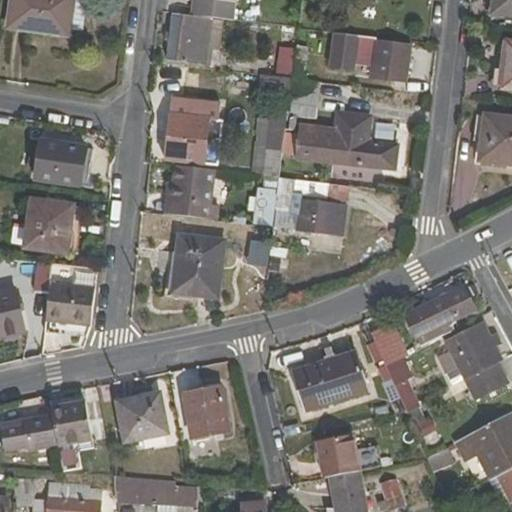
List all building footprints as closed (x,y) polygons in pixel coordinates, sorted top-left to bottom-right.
[(11,0),(8,29),(67,36),(68,30),(82,32),(86,1),(78,0),(11,0)] [(191,0),(190,18),(221,22),(232,22),(233,0),(191,0)] [(511,0),(492,0),(491,16),(511,18),(511,0)] [(218,52),(221,22),(190,18),(172,17),(166,63),(205,67),(207,51),(218,52)] [(333,65),(343,65),(344,32),(334,32),(333,65)] [(511,41),(505,41),(499,91),(511,92),(511,41)] [(411,47),(374,43),(370,79),(406,83),(411,47)] [(305,49),(295,48),(295,51),(291,78),(302,79),(305,49)] [(291,78),(295,51),(279,49),(276,76),(291,78)] [(316,97),(289,94),(286,115),(314,118),(316,97)] [(163,162),(202,167),(207,137),(215,138),(219,105),(170,100),(163,162)] [(295,160),(396,171),(399,145),(369,141),(371,118),(334,113),(333,129),(299,126),(295,160)] [(511,167),(511,117),(484,115),(477,163),(511,167)] [(261,178),(278,180),(286,118),(269,116),(261,178)] [(35,182),(78,188),(85,148),(41,142),(35,182)] [(237,175),(173,169),(171,187),(169,205),(176,207),(175,218),(238,225),(240,212),(232,211),(237,175)] [(339,186),(278,180),(271,230),(326,235),(329,206),(293,202),(293,196),(338,201),(339,186)] [(163,186),(160,217),(175,218),(176,207),(169,205),(171,187),(163,186)] [(67,257),(74,205),(30,199),(23,251),(67,257)] [(337,206),(329,206),(326,235),(334,236),(337,206)] [(219,299),(225,241),(177,235),(170,295),(219,299)] [(49,285),(52,265),(36,263),(36,266),(24,264),(21,290),(48,293),(49,285)] [(48,293),(44,323),(89,328),(93,291),(49,285),(48,293)] [(419,348),(445,334),(442,328),(476,311),(462,287),(403,319),(419,348)] [(0,339),(21,335),(11,290),(0,291),(0,339)] [(446,344),(465,382),(500,364),(502,363),(494,348),(499,344),(493,336),(490,338),(482,324),(446,344)] [(371,336),(384,366),(400,358),(407,354),(392,325),(371,336)] [(366,393),(353,352),(293,372),(306,412),(366,393)] [(384,366),(405,411),(406,413),(420,406),(400,358),(384,366)] [(500,364),(465,382),(474,401),(509,382),(500,364)] [(231,432),(222,386),(183,394),(192,440),(231,432)] [(168,435),(160,392),(115,401),(123,443),(168,435)] [(83,402),(52,408),(60,448),(90,443),(83,402)] [(476,456),(488,481),(495,477),(511,468),(511,411),(453,443),(464,463),(476,456)] [(48,415),(0,424),(0,427),(5,453),(54,444),(48,415)] [(358,468),(352,435),(316,442),(321,475),(358,468)] [(383,446),(364,446),(365,467),(383,467),(383,446)] [(425,458),(426,460),(444,502),(461,494),(441,450),(425,458)] [(511,468),(495,477),(506,496),(510,505),(511,504),(511,468)] [(329,477),(334,511),(365,511),(359,472),(329,477)] [(495,477),(488,481),(498,500),(506,496),(495,477)] [(176,482),(115,478),(117,504),(156,506),(156,511),(175,511),(176,507),(195,509),(198,487),(176,486),(176,482)] [(402,506),(394,481),(381,485),(388,511),(402,506)] [(13,482),(15,507),(33,509),(32,511),(100,511),(103,490),(48,485),(47,497),(33,496),(34,483),(13,482)] [(266,511),(265,502),(243,504),(244,511),(266,511)]
